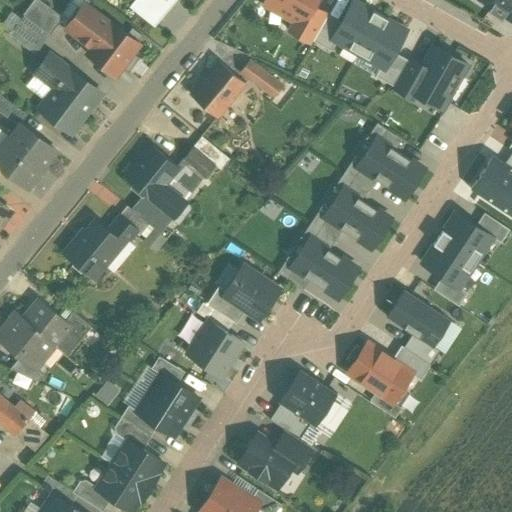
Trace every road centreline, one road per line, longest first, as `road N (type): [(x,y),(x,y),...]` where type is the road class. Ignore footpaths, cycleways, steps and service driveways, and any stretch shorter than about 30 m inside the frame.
road 1 (residential): [(228,0),(0,279)]
road 2 (residential): [(334,349),(511,80)]
road 3 (residential): [(161,511),(282,345),(306,334),(334,349)]
road 4 (residential): [(334,349),(322,372),(327,397),(371,450),(377,472),(360,511)]
road 5 (residential): [(406,0),(511,60)]
